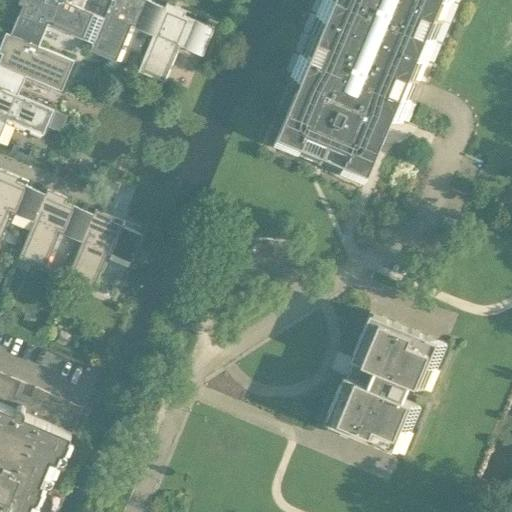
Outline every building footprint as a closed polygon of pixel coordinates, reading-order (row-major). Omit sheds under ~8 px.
[(62,0),(19,0),(18,3),(22,5),(10,34),(38,45),(47,23),(83,39),(93,13),(80,8),(67,2),(62,0)] [(93,13),(98,0),(83,0),(80,8),(93,13)] [(153,34),(165,7),(148,0),(110,0),(103,17),(90,50),(116,61),(131,25),(153,34)] [(103,17),(110,0),(98,0),(93,13),(103,17)] [(427,76),(459,0),(314,0),(285,73),(312,84),(308,94),(296,89),(273,144),(364,182),(387,127),(379,124),(383,114),(407,124),(416,102),(410,100),(418,81),(424,84),(427,76)] [(202,55),(214,27),(184,15),(186,11),(173,5),(172,10),(165,7),(153,34),(138,70),(164,81),(179,45),(202,55)] [(63,87),(74,60),(38,45),(10,34),(7,41),(3,39),(0,45),(0,52),(2,53),(0,58),(0,86),(18,94),(27,72),(63,87)] [(43,135),(53,109),(18,94),(0,86),(0,135),(7,120),(43,135)] [(14,144),(10,154),(31,163),(36,153),(30,151),(28,155),(16,151),(18,146),(14,144)] [(0,238),(11,212),(33,221),(45,193),(16,181),(18,177),(6,172),(4,176),(0,174),(0,238)] [(81,241),(93,213),(64,201),(66,197),(54,192),(52,196),(45,193),(33,221),(18,257),(44,268),(59,232),(81,241)] [(131,262),(142,234),(113,222),(114,217),(102,212),(100,216),(93,213),(81,241),(66,277),(92,288),(108,252),(131,262)] [(427,390),(447,343),(369,311),(350,356),(350,357),(360,361),(353,377),(343,373),(324,420),(401,452),(420,406),(402,398),(409,382),(427,390)] [(25,315),(21,326),(31,330),(35,319),(25,315)] [(38,497),(42,487),(41,486),(47,473),(50,474),(51,472),(52,472),(56,462),(55,462),(60,449),(63,450),(65,447),(66,448),(70,438),(69,437),(82,406),(48,392),(39,412),(27,407),(29,402),(18,398),(16,403),(11,401),(13,396),(5,392),(12,377),(0,371),(0,511),(28,511),(29,511),(28,511),(33,498),(36,499),(37,496),(38,497)]
